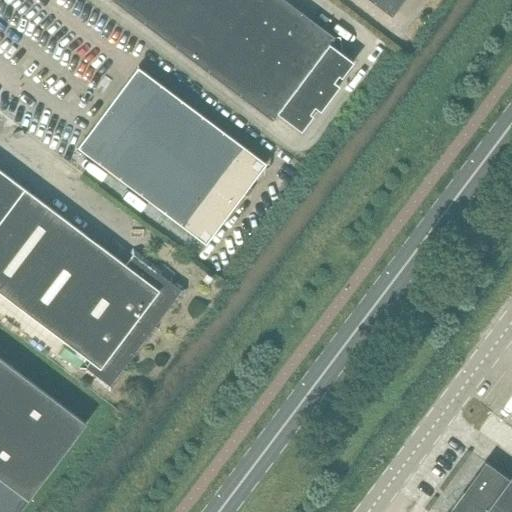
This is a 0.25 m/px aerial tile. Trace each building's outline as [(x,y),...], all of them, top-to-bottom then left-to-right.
[(111,0),(271,121),(277,114),(300,131),(312,116),(309,114),(314,108),(319,111),(338,86),(333,82),(338,76),(340,78),(352,62),(329,45),(334,37),(284,0),(111,0)] [(403,0),(369,0),(391,16),(403,0)] [(77,147),(93,159),(205,243),(243,193),(247,196),(252,189),(248,186),(265,163),(137,67),(77,147)] [(0,293),(90,362),(85,368),(109,386),(180,291),(144,264),(134,256),(127,266),(0,170),(0,293)] [(0,511),(16,511),(84,422),(0,358),(0,511)] [(489,465),(454,511),(511,511),(511,475),(509,479),(489,465)]
